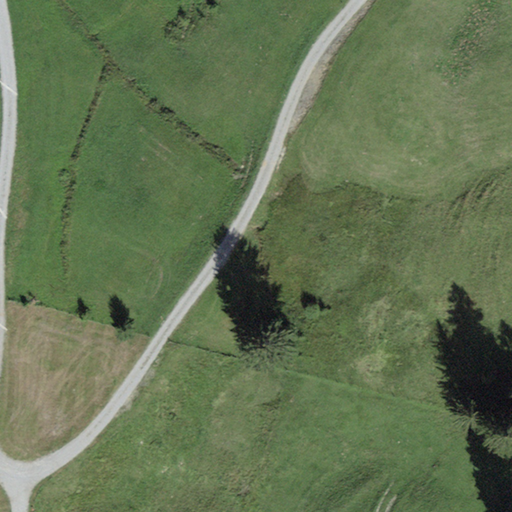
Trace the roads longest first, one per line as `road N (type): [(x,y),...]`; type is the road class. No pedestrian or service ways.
road 1 (track): [(358,0),(306,70),(236,237),(113,409),(82,444),(47,466),(15,473),(0,462)]
road 2 (track): [(0,200),(11,83),(0,16)]
